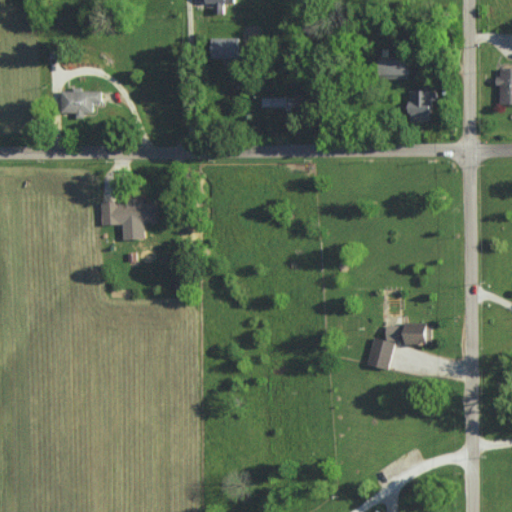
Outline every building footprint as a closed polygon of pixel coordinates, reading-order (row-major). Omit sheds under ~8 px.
[(235,0),(201,0),(202,1),(215,1),(215,13),(225,13),(225,1),(235,1),(235,0)] [(239,57),(239,37),(213,37),(213,57),(239,57)] [(382,57),(382,77),(410,78),(411,58),(382,57)] [(511,103),(511,66),(499,67),(499,84),(501,84),(501,103),(511,103)] [(62,90),(63,112),(77,112),(77,117),(86,117),(86,112),(95,112),(95,102),(103,102),(103,89),(62,90)] [(434,119),(433,90),(410,90),(410,120),(434,119)] [(263,106),(294,107),(294,97),(263,97),(263,106)] [(103,201),(103,224),(157,222),(156,201),(144,201),(144,197),(127,198),(127,200),(103,201)] [(372,366),(393,366),(393,342),(430,343),(431,323),(388,322),(388,338),(372,338),(372,366)]
